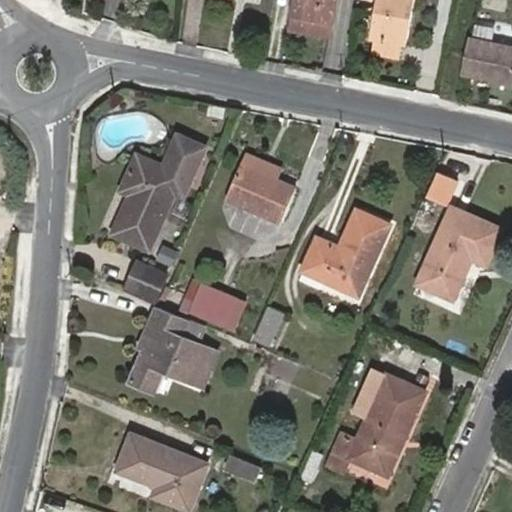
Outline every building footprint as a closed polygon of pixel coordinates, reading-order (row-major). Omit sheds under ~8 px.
[(295,0),(293,14),(331,21),(335,0),(295,0)] [(376,0),(368,39),(374,40),(372,51),(398,57),(400,46),(404,47),(414,0),(376,0)] [(331,21),(293,14),(290,29),(328,37),(331,21)] [(511,49),(471,40),(464,74),(511,83),(511,49)] [(226,109),(209,106),(207,116),(224,119),(226,109)] [(163,167),(137,156),(121,191),(131,195),(114,233),(149,248),(174,192),(183,197),(205,147),(177,135),(163,167)] [(281,222),(296,189),(242,164),(227,198),(281,222)] [(484,265),(500,230),(453,209),(419,283),(454,299),(471,259),(484,265)] [(358,293),(389,226),(357,211),(341,247),(320,238),(305,271),(358,293)] [(155,259),(171,264),(176,248),(159,243),(155,259)] [(128,295),(134,297),(157,307),(170,277),(146,268),(139,265),(128,295)] [(230,328),(242,303),(203,285),(192,311),(230,328)] [(180,336),(186,320),(158,308),(141,345),(145,347),(130,382),(152,392),(163,368),(202,386),(216,353),(180,336)] [(268,346),(283,314),(271,308),(256,341),(268,346)] [(336,450),(350,457),(387,474),(425,392),(389,376),(359,439),(344,433),(336,450)] [(190,509),(208,464),(131,434),(118,470),(158,486),(154,496),(190,509)] [(345,468),(350,457),(336,450),(331,462),(345,468)] [(261,482),(266,468),(232,455),(226,468),(261,482)]
